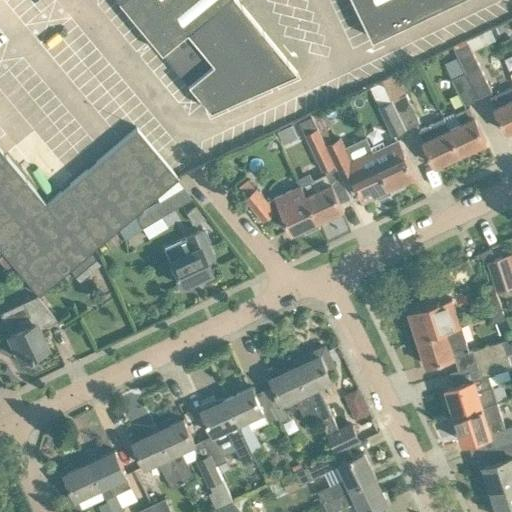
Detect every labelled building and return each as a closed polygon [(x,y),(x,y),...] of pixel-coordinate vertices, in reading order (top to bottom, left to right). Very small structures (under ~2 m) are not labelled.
[(119,0),(209,109),(296,70),(238,0),(119,0)] [(330,0),(350,47),(368,39),(352,0),(330,0)] [(356,0),(374,37),(452,0),(356,0)] [(478,96),(493,89),(468,37),(454,44),(478,96)] [(466,102),(478,96),(454,44),(453,44),(459,56),(446,62),(466,102)] [(405,128),(391,95),(384,78),(371,83),(381,104),(379,105),(393,134),(405,128)] [(507,131),(511,128),(511,85),(491,95),(507,131)] [(405,128),(421,121),(405,88),(391,95),(405,128)] [(487,140),(478,122),(470,105),(455,112),(460,122),(450,127),(461,152),(487,140)] [(325,140),(315,118),(313,115),(301,121),(323,170),(336,163),(326,142),(325,140)] [(315,118),(325,140),(332,137),(322,115),(315,118)] [(461,152),(450,127),(445,117),(419,129),(436,164),(461,152)] [(288,125),(277,130),(283,144),(294,140),(288,125)] [(121,139),(52,196),(45,201),(0,147),(0,246),(39,292),(178,176),(137,126),(121,139)] [(374,151),(355,160),(343,135),(326,142),(336,163),(343,177),(352,172),(364,198),(390,186),(374,151)] [(415,174),(407,155),(399,139),(385,146),(382,139),(371,145),(374,151),(390,186),(415,174)] [(344,207),(335,189),(328,172),(313,179),(302,184),(319,219),(344,207)] [(293,231),(319,219),(302,184),(290,190),(270,199),(259,186),(246,196),(264,218),(275,209),(281,206),(293,231)] [(134,213),(142,225),(142,226),(167,211),(160,197),(134,213)] [(195,205),(186,212),(195,224),(204,217),(195,205)] [(169,260),(172,266),(180,284),(211,269),(206,259),(213,256),(200,229),(164,246),(171,259),(169,260)] [(511,252),(488,260),(498,290),(511,285),(511,252)] [(91,253),(71,270),(80,280),(100,263),(91,253)] [(493,313),(504,310),(503,307),(494,282),(481,287),(490,312),(492,311),(493,313)] [(35,322),(40,319),(43,325),(58,319),(37,294),(0,311),(10,332),(9,333),(21,358),(29,354),(30,356),(33,355),(32,353),(46,346),(35,322)] [(460,323),(456,307),(452,296),(410,310),(418,337),(460,323)] [(504,310),(493,313),(496,321),(506,317),(504,310)] [(469,350),(465,339),(460,323),(418,337),(427,363),(469,350)] [(476,362),(477,361),(511,350),(511,335),(472,349),(476,362)] [(337,450),(342,448),(360,439),(352,422),(339,428),(319,384),(333,377),(329,370),(336,367),(325,344),(304,354),(307,360),(296,365),(320,417),(337,450)] [(489,373),(509,367),(511,366),(511,364),(511,362),(511,350),(477,361),(482,376),(447,387),(456,414),(483,406),(498,401),(489,373)] [(311,421),(320,417),(296,365),(271,376),(282,401),(273,405),(280,420),(290,415),(287,409),(299,404),(308,422),(311,421)] [(269,420),(253,385),(228,397),(240,421),(247,435),(257,457),(265,453),(262,445),(263,445),(256,431),(254,427),(269,420)] [(228,397),(203,408),(214,432),(228,426),(245,462),(257,457),(247,435),(240,421),(228,397)] [(502,416),(488,421),(483,406),(456,414),(464,441),(491,432),(495,445),(511,439),(511,424),(506,426),(502,416)] [(195,441),(193,435),(184,417),(159,429),(184,481),(196,476),(182,447),(195,441)] [(173,486),(184,481),(159,429),(134,440),(145,464),(160,457),(173,486)] [(214,432),(205,437),(213,452),(211,452),(215,459),(225,453),(214,432)] [(127,473),(124,467),(116,449),(90,461),(102,485),(101,485),(108,500),(113,509),(114,511),(118,511),(125,509),(117,492),(132,485),(127,473)] [(324,500),(376,475),(364,451),(339,462),(346,476),(319,489),(324,500)] [(223,476),(215,459),(211,452),(199,459),(211,482),(223,476)] [(302,483),(336,466),(330,454),(295,471),(302,483)] [(493,491),(511,484),(511,455),(483,464),(484,466),(485,465),(493,491)] [(77,497),(101,485),(102,485),(90,461),(65,472),(77,497)] [(363,511),(370,509),(388,500),(376,475),(324,500),(330,511),(357,499),(363,511)] [(212,488),(208,490),(217,508),(234,500),(223,476),(211,482),(210,483),(212,488)] [(511,511),(511,484),(493,491),(499,511),(511,511)] [(156,511),(173,511),(166,496),(152,503),(156,511)] [(114,511),(113,509),(108,500),(100,504),(103,511),(114,511)] [(236,502),(234,500),(217,508),(214,509),(217,511),(227,511),(229,510),(236,502)] [(140,511),(156,511),(152,503),(139,509),(140,511)]
